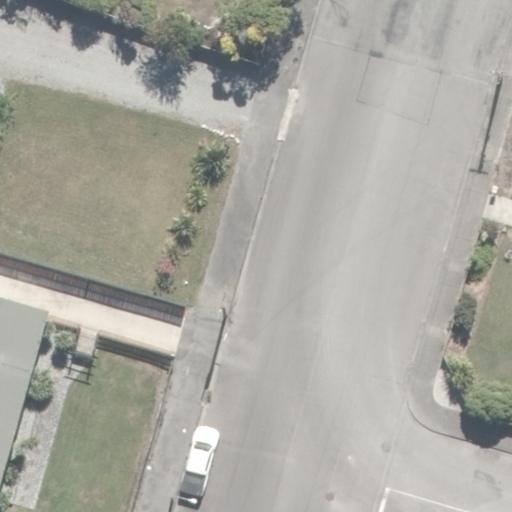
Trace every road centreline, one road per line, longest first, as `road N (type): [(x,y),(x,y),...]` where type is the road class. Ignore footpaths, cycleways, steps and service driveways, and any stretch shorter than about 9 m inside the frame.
road 1 (residential): [(282,465),(413,0)]
road 2 (residential): [(282,465),(448,511)]
